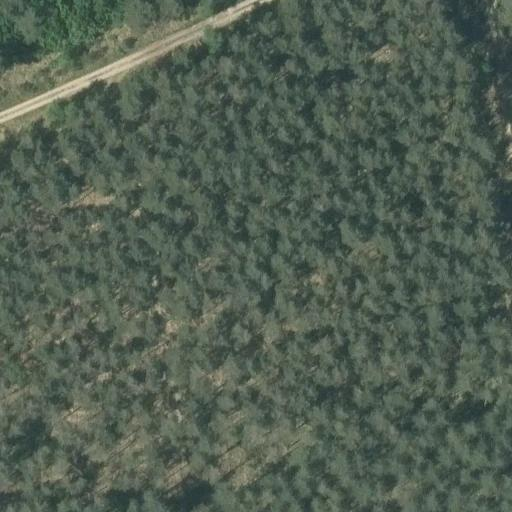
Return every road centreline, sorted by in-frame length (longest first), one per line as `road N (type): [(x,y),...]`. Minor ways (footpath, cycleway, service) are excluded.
road 1 (track): [(95,94),(131,227),(177,492)]
road 2 (track): [(296,0),(0,140)]
road 3 (track): [(511,203),(479,0)]
